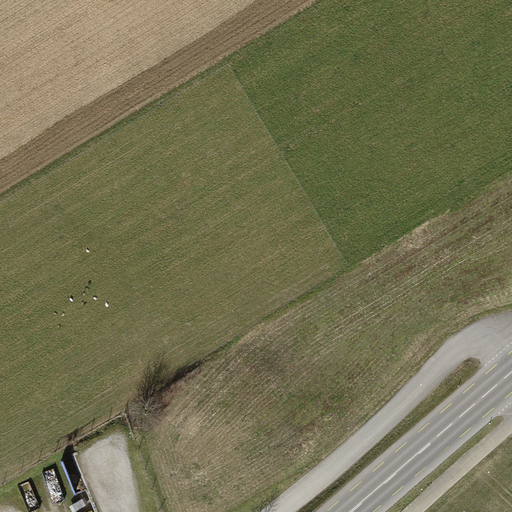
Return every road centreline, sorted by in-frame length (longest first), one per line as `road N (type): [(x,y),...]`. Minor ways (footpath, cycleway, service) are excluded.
road 1 (track): [(277,511),(456,352),(511,330)]
road 2 (tertiary): [(511,373),(351,511)]
road 3 (track): [(421,511),(511,428)]
